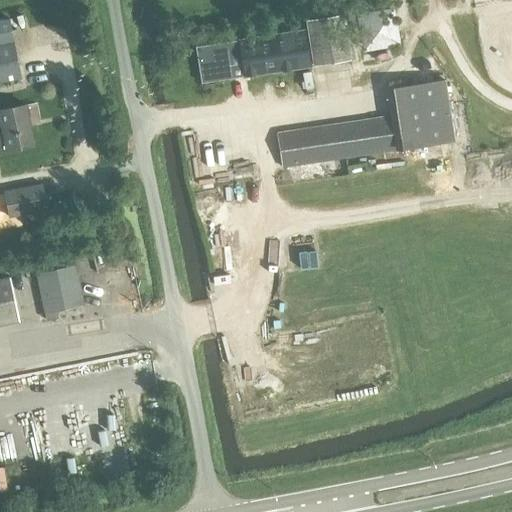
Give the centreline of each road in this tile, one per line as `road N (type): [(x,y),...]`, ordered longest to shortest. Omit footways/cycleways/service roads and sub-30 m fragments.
road 1 (unclassified): [(224,511),(115,0)]
road 2 (secondary): [(511,455),(419,479),(375,500)]
road 3 (secondary): [(375,500),(453,502),(511,487)]
